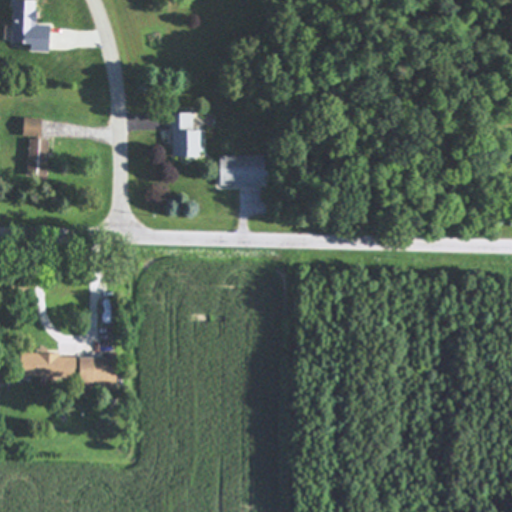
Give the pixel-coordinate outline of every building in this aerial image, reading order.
[(15,0),(14,42),(34,43),(33,51),(52,51),(53,24),(39,24),(39,0),(38,0),(15,0)] [(204,156),(203,130),(195,130),(195,113),(174,113),(175,157),(204,156)] [(51,140),(43,139),(44,118),(26,117),(25,136),(31,136),(29,175),(49,176),(51,140)] [(220,156),(221,186),(266,185),(266,154),(220,156)] [(78,378),(79,356),(24,354),(24,376),(78,378)] [(82,357),(82,383),(119,384),(119,358),(82,357)]
